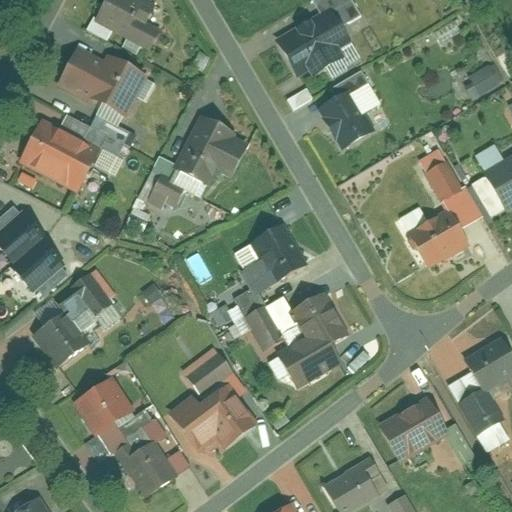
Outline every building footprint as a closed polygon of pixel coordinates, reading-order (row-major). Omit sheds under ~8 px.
[(126,0),(109,0),(97,20),(141,46),(149,32),(130,21),(139,7),(126,0)] [(322,17),(279,42),(301,80),(312,74),(315,80),(347,62),(343,56),(356,48),(346,30),(363,20),(350,0),(319,0),(314,3),(322,17)] [(77,53),(62,84),(119,113),(143,66),(119,54),(111,70),(80,54),(77,53)] [(466,78),(472,88),(462,93),(468,104),(502,85),(491,65),(466,78)] [(370,135),(349,103),(369,90),(359,74),(329,94),(335,102),(316,114),(340,153),(370,135)] [(147,100),(155,86),(144,81),(137,95),(147,100)] [(303,91),(283,103),(290,114),(310,102),(303,91)] [(48,123),(22,166),(65,191),(85,157),(102,167),(121,135),(94,119),(80,142),(48,123)] [(225,139),(199,126),(172,182),(199,196),(213,168),(233,178),(243,157),(221,146),(225,139)] [(511,163),(480,183),(495,209),(511,198),(511,163)] [(461,195),(443,170),(426,179),(442,204),(461,195)] [(445,206),(413,226),(432,256),(464,236),(445,206)] [(43,245),(14,210),(0,221),(0,255),(10,267),(8,269),(30,295),(61,269),(42,246),(43,245)] [(269,281),(291,269),(274,238),(252,250),(269,281)] [(342,349),(312,297),(271,321),(252,287),(229,300),(256,348),(269,341),(290,379),(342,349)] [(57,320),(30,338),(51,370),(79,351),(68,333),(97,314),(80,289),(50,309),(56,318),(57,320)] [(477,395),(457,406),(479,441),(503,426),(483,391),(511,372),(511,358),(500,340),(479,353),(473,357),(460,366),(477,395)] [(192,399),(166,417),(190,452),(211,437),(219,449),(240,433),(223,409),(237,399),(208,358),(177,379),(192,399)] [(153,445),(110,384),(77,407),(101,440),(116,430),(133,455),(121,464),(146,500),(184,473),(161,439),(153,445)] [(377,433),(396,462),(437,435),(418,406),(377,433)] [(316,490),(330,511),(344,511),(373,493),(354,464),(316,490)] [(410,511),(401,497),(383,508),(385,511),(410,511)] [(45,511),(40,503),(24,511),(45,511)]
